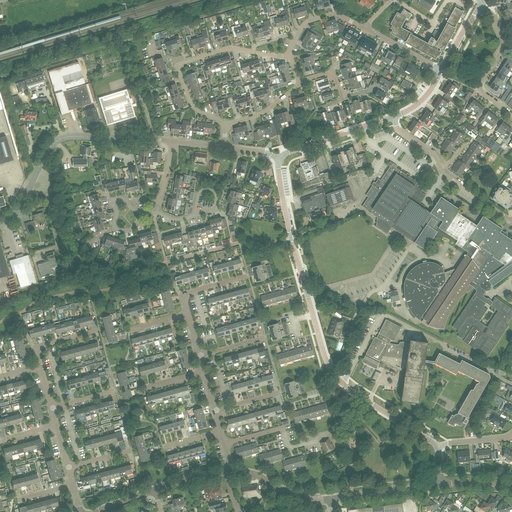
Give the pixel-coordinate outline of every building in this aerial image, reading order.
[(318,10),(324,8),(321,0),(311,0),(313,3),(316,2),(318,10)] [(360,0),(361,0),(361,1),(359,3),(363,6),(365,4),(369,8),(375,3),(372,0),(360,0)] [(414,0),(419,3),(418,4),(430,11),(436,2),(433,0),(414,0)] [(302,17),(308,15),(306,9),(310,8),(308,2),(301,4),(302,8),(299,8),(302,17)] [(296,19),(302,17),(299,8),(299,5),(290,8),(292,14),(294,13),(296,19)] [(446,24),(447,24),(437,42),(435,41),(435,40),(439,32),(435,30),(428,44),(412,35),(412,34),(401,28),(406,19),(409,20),(412,15),(404,10),(401,16),(397,13),(391,24),(393,25),(392,29),(394,30),(391,34),(406,42),(406,43),(436,59),(438,55),(439,56),(441,52),(436,49),(437,47),(443,51),(456,28),(455,28),(463,12),(455,8),(446,24)] [(281,18),(283,27),(289,25),(287,19),(291,18),(288,9),(284,10),(285,12),(282,13),(281,15),(280,15),(281,18)] [(504,18),(510,15),(508,9),(501,12),(504,18)] [(283,27),(281,18),(277,19),(277,16),(271,17),(273,23),(276,22),(278,28),(283,27)] [(336,20),(330,22),(334,32),(339,30),(339,31),(342,33),(346,27),(341,24),(341,25),(337,24),(336,20)] [(264,24),(261,25),(262,28),(265,36),(270,34),(270,33),(273,32),(270,21),(264,22),(264,24)] [(334,32),(330,22),(325,23),(326,29),(324,30),(325,36),(328,35),(328,34),(334,32)] [(246,25),(243,26),(244,27),(241,28),(243,36),(249,34),(248,31),(250,30),(248,23),(245,24),(246,25)] [(237,38),(243,36),(241,28),(240,27),(240,25),(231,27),(234,35),(236,35),(237,38)] [(265,36),(262,28),(261,25),(258,26),(257,26),(252,27),(254,33),(257,32),(259,38),(265,36)] [(226,32),(229,31),(228,26),(225,27),(225,28),(219,30),(223,41),(229,39),(226,32)] [(343,40),(349,43),(355,32),(349,29),(346,35),(343,33),(340,39),(343,40)] [(217,43),(223,41),(219,30),(212,32),(212,33),(211,34),(213,41),(216,40),(217,43)] [(202,32),(203,35),(197,37),(197,39),(200,48),(206,46),(206,44),(210,43),(206,31),(202,32)] [(318,45),(314,42),(315,39),(320,41),(323,36),(317,32),(315,36),(308,32),(305,37),(317,44),(318,45)] [(354,46),(357,48),(360,42),(357,41),(360,35),(355,32),(349,43),(354,46)] [(174,40),(171,41),(173,49),(179,47),(178,44),(181,43),(179,36),(173,38),(174,40)] [(192,43),(194,50),(200,48),(197,39),(191,41),(190,36),(187,37),(189,44),(192,43)] [(316,46),(317,44),(305,37),(302,42),(309,46),(307,49),(311,52),(314,52),(316,48),(315,47),(315,46),(316,46)] [(361,43),(358,48),(360,50),(362,47),(367,50),(372,41),(366,38),(365,42),(362,40),(361,43)] [(173,49),(171,41),(171,39),(165,41),(165,39),(162,40),(163,45),(162,45),(163,50),(167,48),(168,51),(173,49)] [(367,50),(367,51),(372,54),(371,56),(374,57),(377,52),(374,50),(378,44),(372,41),(367,50)] [(382,56),(380,60),(388,65),(387,68),(390,69),(396,58),(394,57),(395,54),(388,51),(385,57),(382,56)] [(304,66),(313,63),(315,62),(314,59),(317,58),(315,53),(308,54),(309,58),(302,60),(304,66)] [(236,67),(234,60),(231,61),(230,56),(226,57),(226,56),(223,57),(226,66),(229,65),(230,69),(236,67)] [(394,64),(392,69),(398,72),(399,70),(404,73),(405,71),(403,71),(404,69),(401,67),(404,62),(405,60),(401,57),(398,56),(397,59),(395,62),(394,64)] [(218,60),(220,68),(221,71),(224,70),(223,67),(226,66),(223,57),(221,58),(222,59),(218,60)] [(154,61),(156,66),(165,64),(163,58),(154,61)] [(209,71),(215,69),(212,60),(210,61),(210,62),(206,64),(208,68),(205,69),(206,71),(207,75),(207,76),(210,75),(209,71)] [(214,60),(212,60),(215,69),(220,68),(218,60),(215,61),(214,60)] [(252,61),(255,70),(261,68),(262,72),(265,71),(263,64),(260,65),(259,60),(255,61),(255,60),(252,61)] [(250,61),(251,63),(247,64),(251,75),(253,74),(253,71),(255,70),(252,61),(250,61)] [(279,61),(273,63),(271,64),(273,70),(279,68),(280,72),(288,69),(286,63),(280,65),(279,61)] [(73,112),(73,110),(91,104),(91,103),(96,102),(90,83),(86,85),(79,62),(48,71),(61,115),(73,112)] [(343,75),(353,72),(352,69),(354,68),(354,65),(352,66),(351,62),(344,64),(345,68),(342,69),(343,75)] [(373,62),(370,68),(379,73),(382,67),(373,62)] [(399,70),(398,72),(399,73),(403,75),(403,74),(415,80),(420,71),(416,69),(417,66),(410,62),(409,65),(404,62),(401,67),(404,69),(403,71),(405,71),(404,73),(399,70)] [(509,72),(511,67),(511,65),(506,62),(503,67),(509,72)] [(314,66),(313,63),(304,66),(305,71),(313,69),(314,73),(321,71),(320,67),(317,68),(317,66),(314,66)] [(167,69),(165,64),(156,66),(158,72),(167,69)] [(247,64),(244,65),(243,64),(241,64),(243,70),(240,71),(242,78),(245,77),(244,74),(247,73),(248,76),(251,75),(247,64)] [(506,77),(509,72),(503,67),(500,72),(506,77)] [(169,75),(167,69),(158,72),(160,78),(169,75)] [(187,75),(189,81),(197,78),(195,73),(198,72),(197,69),(191,71),(192,74),(187,75)] [(288,69),(280,72),(281,75),(277,76),(278,79),(278,78),(290,75),(288,69)] [(343,75),(345,81),(349,79),(353,78),(357,77),(355,71),(353,72),(343,75)] [(508,78),(506,77),(500,72),(496,77),(505,83),(508,78)] [(28,92),(46,86),(43,75),(24,80),(28,92)] [(164,83),(171,81),(169,75),(160,78),(162,81),(159,82),(161,87),(165,85),(164,83)] [(290,75),(278,78),(280,84),(278,85),(279,89),(287,86),(286,82),(291,81),(290,75)] [(358,82),(357,77),(353,78),(349,79),(351,85),(358,82)] [(389,82),(381,78),(380,77),(378,80),(379,82),(378,83),(383,86),(382,89),(385,91),(388,92),(389,90),(390,90),(393,85),(396,86),(397,84),(394,82),(391,80),(389,82)] [(496,77),(493,82),(501,88),(505,83),(496,77)] [(191,87),(199,84),(197,78),(189,81),(191,87)] [(328,89),(330,88),(328,82),(325,84),(324,80),(316,82),(317,86),(319,85),(321,91),(328,89)] [(401,86),(409,90),(412,85),(404,80),(401,86)] [(360,81),(358,82),(351,85),(352,90),(356,89),(357,92),(364,89),(363,87),(362,87),(360,81)] [(448,84),(445,87),(453,92),(456,88),(458,89),(460,86),(454,82),(452,85),(450,83),(449,84),(448,84)] [(490,87),(497,92),(499,89),(502,91),(503,89),(501,88),(493,82),(490,87)] [(170,93),(178,90),(176,84),(170,86),(169,84),(165,85),(166,88),(165,88),(167,94),(170,93)] [(193,92),(201,89),(199,84),(191,87),(193,92)] [(265,87),(260,88),(263,100),(269,98),(268,95),(271,94),(268,85),(265,86),(265,87)] [(444,97),(450,101),(452,98),(450,96),(453,92),(445,87),(443,90),(444,91),(443,93),(446,95),(444,97)] [(258,101),(263,100),(260,88),(254,90),(255,91),(257,97),(258,101)] [(201,89),(193,92),(195,98),(203,95),(201,89)] [(324,101),(334,98),(332,92),(329,93),(328,89),(321,91),(320,91),(321,95),(323,100),(324,101)] [(135,117),(129,97),(126,90),(99,98),(107,126),(115,123),(117,127),(128,124),(138,125),(135,117)] [(168,97),(169,99),(180,96),(178,90),(170,93),(171,96),(168,97)] [(388,92),(385,91),(383,94),(378,91),(377,92),(376,91),(374,95),(375,95),(375,96),(383,101),(385,98),(388,99),(391,94),(388,92)] [(247,94),(241,96),(245,107),(250,106),(249,102),(252,102),(251,99),(250,92),(246,93),(247,94)] [(182,101),(180,96),(169,99),(170,102),(173,101),(174,104),(182,101)] [(221,97),(222,100),(224,109),(230,107),(226,96),(221,97)] [(237,96),(233,97),(235,104),(237,103),(239,109),(245,107),(241,96),(238,98),(237,96)] [(306,97),(299,98),(302,108),(308,106),(309,110),(313,109),(311,102),(307,103),(306,97)] [(438,99),(435,102),(443,107),(445,103),(448,104),(450,101),(444,97),(442,99),(440,98),(439,99),(438,99)] [(223,109),(224,109),(222,100),(220,101),(220,98),(216,99),(216,98),(211,99),(213,106),(217,105),(219,110),(219,111),(220,112),(223,111),(223,110),(223,109)] [(299,113),(300,113),(299,109),(302,108),(299,98),(293,100),(295,106),(291,107),(293,115),(294,114),(295,118),(300,117),(299,113)] [(350,105),(352,113),(356,112),(356,111),(361,109),(360,103),(358,100),(352,102),(353,104),(350,105)] [(360,103),(361,109),(363,113),(366,112),(366,111),(372,109),(369,100),(363,102),(360,103)] [(474,109),(479,104),(474,100),(470,105),(470,104),(467,107),(467,108),(466,109),(469,111),(472,107),(474,109)] [(182,101),(174,104),(176,110),(184,107),(182,101)] [(440,111),(443,107),(435,102),(433,105),(434,106),(433,108),(436,109),(434,112),(440,116),(442,113),(440,111)] [(341,111),(344,119),(347,118),(347,116),(353,114),(352,113),(350,105),(349,104),(343,106),(345,110),(341,111)] [(484,108),(479,104),(474,109),(473,112),(475,114),(474,116),(477,118),(481,113),(480,112),(484,108)] [(86,111),(89,124),(99,121),(95,109),(86,111)] [(334,121),(335,125),(339,123),(338,122),(344,120),(344,119),(341,111),(341,110),(335,112),(336,116),(332,117),(334,121)] [(332,117),(331,113),(327,114),(327,112),(324,113),(323,111),(320,112),(321,115),(317,116),(319,121),(323,120),(324,123),(330,121),(330,122),(334,121),(332,117)] [(440,116),(434,112),(432,114),(427,111),(426,112),(425,112),(423,115),(430,120),(432,121),(435,117),(438,119),(440,116)] [(487,123),(493,115),(488,111),(486,114),(485,114),(479,122),(482,124),(484,121),(487,123)] [(21,116),(20,120),(30,121),(30,120),(36,121),(36,113),(25,112),(24,116),(21,116)] [(288,112),(282,114),(284,123),(288,122),(288,125),(295,124),(293,117),(293,114),(289,115),(288,112)] [(277,121),(273,122),(273,123),(275,127),(275,129),(280,128),(282,127),(281,124),(284,123),(282,114),(280,113),(277,114),(276,115),(275,115),(276,119),(277,121)] [(464,123),(467,119),(465,117),(461,114),(457,120),(458,120),(457,122),(460,124),(461,122),(462,122),(464,123)] [(422,122),(421,124),(427,129),(429,125),(427,124),(430,120),(423,115),(420,118),(421,119),(420,121),(422,122)] [(498,119),(493,115),(487,123),(493,128),(496,124),(495,123),(498,119)] [(178,133),(179,125),(176,125),(176,120),(169,119),(168,127),(172,128),(171,133),(178,133)] [(410,125),(418,129),(421,124),(415,120),(414,122),(413,121),(410,125)] [(183,126),(179,125),(178,133),(185,134),(186,130),(190,130),(191,122),(183,121),(183,126)] [(194,124),(193,132),(196,132),(197,131),(204,132),(205,123),(197,123),(197,125),(194,124)] [(205,123),(204,132),(212,133),(211,134),(215,134),(215,126),(213,126),(213,124),(205,123)] [(270,124),(263,125),(265,134),(269,133),(270,137),(277,135),(275,129),(275,127),(273,123),(270,124)] [(504,132),(508,126),(503,123),(500,127),(499,126),(495,131),(501,135),(503,132),(504,132)] [(464,132),(467,134),(473,127),(470,124),(464,132)] [(25,125),(18,127),(20,131),(21,131),(23,137),(28,135),(25,125)] [(258,132),(255,133),(257,141),(263,139),(262,135),(265,134),(263,125),(257,127),(258,132)] [(417,131),(418,129),(410,125),(408,128),(409,129),(408,130),(414,134),(415,134),(417,136),(419,133),(417,131)] [(241,127),(243,136),(247,135),(247,138),(250,137),(251,140),(254,139),(252,132),(249,133),(247,126),(241,127)] [(243,136),(241,127),(234,129),(236,137),(233,137),(235,144),(239,145),(238,141),(240,140),(240,137),(243,136)] [(477,135),(472,131),(475,128),(473,127),(467,134),(474,139),(477,135)] [(453,135),(462,141),(463,139),(465,136),(454,128),(453,130),(455,132),(453,135)] [(460,143),(462,141),(453,135),(450,138),(448,137),(447,138),(456,144),(458,146),(460,143)] [(0,137),(0,164),(13,160),(6,136),(0,137)] [(476,138),(483,144),(487,138),(485,136),(482,139),(478,136),(476,138)] [(447,138),(445,137),(444,138),(446,140),(444,143),(453,150),(454,148),(454,147),(456,144),(447,138)] [(472,144),(471,146),(480,153),(482,150),(485,152),(487,150),(483,148),(475,142),(473,145),(472,144)] [(451,152),(453,150),(444,143),(442,147),(439,145),(438,147),(449,154),(451,151),(451,152)] [(86,156),(90,156),(91,147),(82,146),(81,155),(84,156),(84,158),(73,159),(74,167),(79,167),(79,166),(87,165),(87,158),(86,158),(86,156)] [(470,149),(468,152),(478,159),(480,158),(478,156),(480,153),(471,146),(469,148),(470,149)] [(355,150),(354,147),(345,150),(345,151),(336,154),(336,155),(332,156),(337,171),(342,170),(341,169),(350,166),(350,165),(359,162),(355,150)] [(140,162),(146,163),(145,167),(151,167),(151,165),(151,159),(148,159),(148,152),(141,151),(140,162)] [(154,152),(154,158),(151,158),(151,159),(151,165),(154,166),(154,162),(161,163),(162,152),(154,152)] [(207,154),(196,152),(194,163),(206,165),(207,154)] [(465,154),(464,156),(473,163),(475,159),(477,161),(478,159),(468,152),(466,155),(465,154)] [(472,169),(473,167),(471,166),(473,163),(464,156),(460,161),(470,167),(472,169)] [(316,165),(314,160),(301,165),(302,167),(297,168),(298,170),(296,171),(297,174),(299,174),(302,183),(304,182),(306,188),(322,183),(323,186),(333,183),(329,172),(324,174),(320,176),(320,175),(317,166),(315,167),(315,165),(316,165)] [(455,165),(464,171),(466,168),(468,169),(470,167),(460,161),(459,160),(457,163),(456,163),(455,165)] [(239,161),(237,172),(238,172),(237,175),(241,176),(241,173),(245,173),(247,163),(239,161)] [(217,173),(218,163),(211,162),(210,172),(217,173)] [(406,175),(396,168),(397,166),(393,164),(392,166),(391,165),(390,167),(381,180),(378,178),(373,186),(373,185),(366,196),(369,197),(362,207),(367,210),(367,211),(378,218),(377,220),(376,223),(377,223),(375,226),(387,234),(392,228),(411,241),(430,213),(424,209),(425,207),(420,203),(426,196),(421,192),(424,187),(421,185),(409,177),(410,175),(407,173),(406,175)] [(464,171),(455,165),(453,167),(454,167),(452,170),(462,178),(464,176),(462,174),(464,171)] [(257,182),(256,186),(259,187),(262,181),(258,179),(261,172),(254,169),(250,179),(257,182)] [(130,176),(132,182),(134,192),(136,191),(136,190),(139,189),(138,181),(134,182),(132,172),(129,172),(130,176)] [(144,172),(144,175),(147,175),(147,182),(148,182),(148,184),(149,185),(152,185),(153,185),(153,182),(157,183),(157,175),(151,175),(151,172),(144,172)] [(177,175),(176,181),(184,183),(186,183),(187,178),(188,176),(184,175),(183,176),(177,175)] [(115,190),(113,183),(110,183),(109,181),(107,182),(106,180),(103,181),(104,188),(108,187),(109,193),(112,192),(111,191),(115,190)] [(501,183),(499,187),(498,189),(496,188),(493,193),(495,194),(492,198),(493,199),(496,201),(496,200),(502,204),(502,205),(505,207),(505,206),(506,207),(509,202),(511,203),(511,200),(511,198),(511,197),(511,189),(506,186),(501,183)] [(335,192),(326,195),(332,210),(342,207),(343,209),(347,207),(347,205),(355,202),(350,187),(347,188),(346,184),(334,188),(335,192)] [(264,198),(266,195),(268,196),(272,189),(264,186),(259,195),(264,198)] [(173,187),(172,190),(173,191),(174,191),(173,193),(182,195),(184,195),(184,194),(185,194),(185,189),(183,189),(175,187),(173,187)] [(243,194),(239,193),(231,190),(229,196),(237,199),(238,195),(242,196),(243,194)] [(91,202),(99,200),(98,196),(99,196),(99,194),(95,195),(94,191),(85,194),(86,198),(89,197),(91,202)] [(310,214),(312,221),(324,217),(322,210),(329,208),(323,192),(302,199),(303,203),(302,204),(306,215),(310,214)] [(171,196),(171,198),(172,199),(178,200),(177,200),(180,201),(183,201),(184,199),(181,198),(182,195),(173,193),(173,195),(173,194),(171,196)] [(237,199),(229,196),(227,202),(231,203),(235,204),(239,205),(239,203),(236,202),(237,199)] [(436,328),(444,329),(444,321),(461,296),(474,287),(476,291),(452,327),(458,331),(457,333),(459,334),(458,336),(464,340),(463,341),(487,358),(507,328),(508,326),(506,325),(511,316),(511,308),(495,297),(493,301),(492,301),(491,299),(489,298),(487,298),(485,297),(484,296),(484,294),(485,292),(487,291),(489,291),(490,289),(491,288),(491,286),(492,285),(493,286),(511,272),(511,239),(507,236),(508,235),(508,234),(508,233),(507,232),(507,231),(506,231),(505,232),(502,230),(502,229),(483,216),(477,225),(458,213),(460,210),(441,197),(430,213),(411,241),(425,250),(438,232),(468,252),(466,255),(465,255),(464,256),(465,257),(458,268),(445,273),(443,270),(442,268),(439,265),(436,264),(433,263),(428,262),(425,263),(421,264),(417,265),(414,268),(411,271),(408,273),(406,277),(405,281),(404,285),(404,289),(404,292),(405,297),(407,303),(408,305),(411,311),(414,315),(419,320),(421,317),(423,319),(422,322),(428,326),(432,327),(436,328)] [(91,202),(93,208),(102,205),(102,203),(100,203),(99,200),(91,202)] [(231,203),(229,209),(237,211),(239,205),(235,204),(231,203)] [(168,204),(167,210),(173,212),(173,214),(178,215),(179,210),(176,209),(176,206),(168,204)] [(93,208),(95,214),(103,211),(102,208),(103,207),(102,205),(93,208)] [(36,228),(35,226),(36,226),(37,224),(41,226),(42,226),(43,226),(45,221),(45,219),(43,213),(44,212),(43,208),(36,210),(38,214),(33,215),(34,218),(33,218),(34,221),(25,224),(27,231),(36,228)] [(277,221),(277,216),(276,216),(277,210),(265,208),(264,212),(267,212),(266,219),(272,220),(272,221),(277,221)] [(236,222),(238,216),(239,216),(240,215),(241,213),(241,212),(237,211),(229,209),(228,215),(230,216),(229,220),(236,222)] [(93,220),(93,221),(97,219),(97,220),(102,218),(106,217),(105,215),(104,215),(103,211),(95,214),(96,217),(92,218),(93,220)] [(222,217),(215,219),(218,227),(221,226),(222,228),(228,227),(226,219),(222,220),(222,217)] [(101,218),(102,218),(97,220),(97,219),(93,221),(94,224),(91,225),(92,227),(95,226),(104,224),(103,222),(102,222),(101,218)] [(218,227),(215,219),(209,221),(211,225),(212,229),(213,234),(216,233),(215,231),(218,230),(217,227),(218,227)] [(105,226),(104,224),(95,226),(96,232),(104,230),(103,226),(105,226)] [(208,238),(207,235),(205,227),(199,228),(202,239),(208,238)] [(202,239),(199,228),(194,230),(196,238),(197,241),(202,239)] [(196,238),(194,230),(188,232),(189,238),(187,239),(188,243),(189,248),(194,247),(192,239),(196,238)] [(147,231),(145,232),(148,244),(151,243),(150,241),(154,240),(151,232),(148,233),(147,231)] [(143,234),(139,235),(140,239),(140,238),(142,243),(145,242),(146,244),(148,244),(145,232),(143,233),(143,234)] [(182,232),(176,234),(178,242),(181,241),(182,245),(188,243),(187,239),(184,240),(182,232)] [(172,244),(178,242),(176,234),(170,236),(172,244)] [(103,241),(101,247),(104,248),(105,244),(111,246),(114,238),(110,237),(110,236),(108,235),(108,236),(106,242),(103,241)] [(170,236),(164,237),(166,245),(169,244),(171,250),(174,250),(172,244),(170,236)] [(114,238),(111,246),(114,247),(113,250),(116,250),(116,249),(117,248),(119,240),(120,239),(117,238),(117,239),(114,238)] [(136,238),(135,239),(137,248),(143,246),(142,243),(140,238),(140,239),(136,240),(136,238)] [(117,248),(116,249),(122,251),(123,250),(124,245),(125,242),(121,241),(122,239),(120,239),(119,240),(117,248)] [(127,252),(127,256),(132,254),(132,251),(135,250),(135,252),(138,252),(137,248),(135,239),(131,239),(132,241),(129,242),(130,246),(130,248),(127,249),(127,252)] [(0,277),(10,275),(0,241),(0,277)] [(20,288),(36,283),(28,255),(24,256),(23,254),(15,256),(18,265),(14,266),(20,288)] [(37,264),(42,279),(53,275),(50,268),(57,266),(54,254),(47,256),(48,261),(37,264)] [(242,267),(240,260),(243,259),(242,255),(239,256),(240,259),(235,260),(234,256),(232,257),(233,261),(236,269),(242,267)] [(229,262),(228,258),(225,258),(226,263),(227,263),(229,271),(236,269),(233,261),(229,262)] [(220,265),(222,273),(229,271),(227,263),(226,263),(222,264),(221,260),(219,260),(220,265)] [(220,265),(216,266),(214,261),(212,262),(213,267),(214,267),(216,274),(222,273),(220,265)] [(200,266),(201,270),(202,270),(204,278),(211,276),(208,268),(207,268),(207,266),(203,267),(202,265),(200,266)] [(253,267),(257,282),(266,280),(262,265),(253,267)] [(193,267),(195,272),(197,280),(204,278),(202,270),(201,270),(197,271),(196,267),(193,267)] [(195,272),(190,273),(189,269),(187,269),(188,274),(188,273),(190,281),(197,280),(195,272)] [(188,274),(184,275),(183,270),(180,271),(181,275),(182,275),(184,283),(190,281),(188,273),(188,274)] [(176,281),(177,285),(184,283),(182,275),(181,275),(177,277),(176,272),(171,274),(173,281),(176,281)] [(288,289),(291,298),(298,296),(295,287),(288,289)] [(250,296),(248,288),(241,290),(244,298),(248,297),(250,301),(252,300),(251,296),(250,296)] [(282,291),(284,300),(291,298),(288,289),(282,291)] [(244,298),(241,290),(235,292),(237,300),(238,300),(242,298),(243,303),(245,302),(244,298)] [(163,299),(171,297),(170,291),(167,291),(162,293),(163,299)] [(275,293),(277,302),(284,300),(282,291),(275,293)] [(393,304),(392,302),(400,300),(398,295),(397,291),(389,293),(390,297),(391,298),(391,300),(392,301),(392,302),(393,304),(394,306),(394,305),(393,304)] [(237,300),(235,292),(228,294),(230,302),(231,301),(235,300),(236,305),(239,304),(238,300),(237,300)] [(268,295),(270,304),(277,302),(275,293),(268,295)] [(224,303),(228,302),(230,307),(232,306),(231,301),(230,302),(228,294),(221,296),(224,303)] [(270,304),(268,295),(261,297),(264,306),(270,304)] [(224,303),(221,296),(215,297),(217,305),(218,305),(222,304),(223,308),(226,308),(224,303)] [(165,306),(173,303),(171,297),(163,299),(165,306)] [(218,305),(217,305),(215,297),(208,299),(210,307),(215,306),(216,310),(219,310),(218,305)] [(146,304),(142,305),(144,313),(150,311),(148,303),(149,303),(149,300),(145,301),(146,304)] [(173,303),(165,306),(167,312),(175,310),(173,303)] [(136,306),(138,314),(144,313),(142,305),(136,306)] [(138,314),(136,306),(130,308),(132,316),(138,314)] [(132,316),(130,308),(123,310),(126,318),(132,316)] [(259,326),(256,318),(251,319),(250,315),(248,315),(249,320),(251,328),(259,326)] [(91,316),(84,317),(86,326),(93,324),(91,316)] [(103,318),(104,324),(112,322),(111,316),(103,318)] [(249,320),(245,321),(244,316),(241,317),(243,322),(243,321),(245,329),(251,328),(249,320)] [(80,327),(86,326),(84,317),(78,319),(80,327)] [(238,331),(245,329),(243,321),(243,322),(238,323),(237,318),(235,319),(236,323),(238,331)] [(74,329),(80,327),(78,319),(72,321),(74,329)] [(328,334),(339,338),(344,322),(333,319),(328,334)] [(62,332),(68,331),(66,322),(65,320),(59,322),(62,332)] [(229,325),(225,326),(223,320),(221,321),(223,327),(225,335),(232,333),(230,325),(229,325)] [(229,325),(230,325),(232,333),(238,331),(236,323),(232,325),(230,320),(228,321),(229,325)] [(362,362),(376,369),(381,360),(403,371),(405,367),(405,368),(406,368),(406,369),(407,369),(404,394),(403,394),(402,401),(420,403),(420,401),(419,400),(424,362),(425,362),(425,360),(428,342),(420,341),(420,340),(421,340),(422,336),(414,335),(413,339),(416,340),(416,341),(411,340),(410,345),(407,345),(407,343),(400,342),(400,345),(389,344),(391,340),(394,341),(401,327),(386,320),(377,338),(375,337),(362,362)] [(72,321),(66,322),(68,331),(74,329),(72,321)] [(43,335),(49,333),(47,325),(46,322),(40,323),(41,327),(43,335)] [(55,331),(55,332),(56,334),(62,332),(59,322),(54,323),(54,326),(55,331)] [(114,328),(112,322),(104,324),(106,330),(114,328)] [(49,333),(55,332),(55,331),(54,326),(54,323),(47,325),(49,333)] [(223,327),(218,328),(217,324),(215,324),(219,337),(225,335),(223,327)] [(278,324),(269,326),(273,341),(282,338),(278,324)] [(31,338),(37,337),(35,328),(34,325),(28,327),(31,338)] [(37,337),(43,335),(41,327),(35,328),(37,337)] [(116,334),(114,328),(106,330),(108,337),(116,334)] [(174,336),(172,328),(165,330),(167,338),(168,338),(172,337),(173,341),(175,340),(174,336)] [(165,330),(158,332),(161,340),(165,339),(166,343),(169,342),(168,338),(167,338),(165,330)] [(161,340),(158,332),(152,334),(154,342),(159,340),(160,345),(162,344),(161,340)] [(117,341),(116,334),(108,337),(109,343),(117,341)] [(152,334),(145,336),(147,344),(148,343),(152,342),(153,347),(156,346),(154,342),(152,334)] [(138,337),(141,345),(145,344),(147,348),(149,348),(148,343),(147,344),(145,336),(138,337)] [(141,345),(138,337),(132,339),(134,347),(139,346),(140,350),(143,350),(141,345)] [(15,346),(23,344),(22,338),(13,340),(15,346)] [(94,352),(100,351),(98,342),(92,344),(94,352)] [(15,346),(17,352),(25,350),(23,344),(15,346)] [(94,352),(92,344),(85,346),(88,354),(94,352)] [(88,354),(85,346),(79,347),(82,356),(88,354)] [(312,346),(305,347),(307,357),(314,355),(312,346)] [(82,356),(79,347),(73,349),(75,357),(82,356)] [(264,347),(258,349),(260,356),(265,355),(266,359),(268,359),(267,357),(267,355),(266,351),(264,347)] [(305,347),(298,349),(300,359),(307,357),(305,347)] [(75,357),(73,349),(67,351),(69,359),(75,357)] [(179,357),(188,355),(186,349),(178,351),(179,357)] [(258,349),(251,350),(253,358),(254,358),(258,357),(260,364),(260,363),(262,363),(260,356),(258,349)] [(298,349),(291,351),(294,361),(300,359),(298,349)] [(18,359),(27,357),(25,350),(17,352),(14,353),(15,356),(17,355),(18,359)] [(251,350),(244,352),(246,359),(247,360),(251,359),(253,363),(255,363),(254,358),(253,358),(251,350)] [(69,359),(67,351),(61,352),(63,361),(69,359)] [(291,351),(284,353),(287,363),(294,361),(291,351)] [(244,352),(238,354),(240,362),(245,361),(246,365),(248,364),(247,360),(246,359),(244,352)] [(280,365),(287,363),(284,353),(277,355),(280,365)] [(435,362),(425,360),(425,362),(436,364),(456,375),(459,371),(479,382),(479,383),(477,384),(473,390),(472,390),(471,390),(458,413),(459,413),(459,414),(455,415),(454,416),(452,415),(448,423),(454,427),(455,423),(461,426),(463,422),(467,424),(469,420),(466,418),(484,386),(485,387),(490,377),(490,376),(484,372),(483,373),(463,362),(461,366),(441,355),(441,354),(440,353),(435,362)] [(238,354),(231,356),(233,364),(234,364),(238,363),(239,367),(242,366),(240,362),(238,354)] [(189,361),(188,355),(179,357),(181,363),(189,361)] [(231,356),(224,358),(227,366),(232,364),(233,369),(235,368),(234,364),(233,364),(231,356)] [(158,363),(161,370),(167,369),(165,361),(158,363)] [(191,367),(189,361),(181,363),(183,370),(191,367)] [(158,363),(152,364),(154,372),(161,370),(158,363)] [(152,364),(146,366),(148,374),(154,372),(152,364)] [(148,374),(146,366),(140,368),(142,376),(148,374)] [(103,372),(99,372),(101,381),(108,379),(106,374),(110,373),(109,368),(102,370),(103,372)] [(266,371),(264,372),(265,376),(268,384),(275,382),(272,374),(267,376),(266,371)] [(99,372),(93,374),(95,382),(101,381),(99,372)] [(126,372),(118,374),(119,380),(127,378),(126,372)] [(259,373),(257,374),(258,378),(259,378),(261,386),(268,384),(265,376),(261,377),(259,373)] [(93,374),(87,376),(89,384),(95,382),(93,374)] [(253,375),(251,376),(252,380),(254,388),(261,386),(259,378),(258,378),(254,379),(253,375)] [(87,376),(81,377),(83,386),(89,384),(87,376)] [(81,377),(75,379),(77,387),(83,386),(81,377)] [(246,377),(244,377),(244,378),(245,382),(246,382),(248,390),(254,388),(252,380),(247,381),(246,377)] [(129,384),(127,378),(119,380),(121,386),(129,384)] [(68,381),(66,381),(67,386),(68,389),(70,388),(71,389),(77,387),(75,379),(68,381)] [(240,379),(237,379),(238,384),(239,383),(241,391),(248,390),(246,382),(245,382),(241,383),(240,379)] [(23,392),(23,389),(26,388),(24,380),(18,382),(20,390),(21,392),(21,393),(23,392)] [(233,381),(231,381),(232,385),(234,393),(241,391),(239,383),(238,384),(234,385),(233,381)] [(298,396),(294,381),(285,384),(290,399),(298,396)] [(20,390),(18,382),(12,383),(14,392),(15,394),(16,394),(17,393),(17,391),(20,390)] [(14,392),(12,383),(6,385),(8,393),(14,392)] [(123,393),(131,390),(129,384),(121,386),(123,393)] [(190,394),(188,386),(181,388),(185,400),(191,398),(190,394)] [(181,388),(175,390),(177,397),(181,396),(183,400),(185,400),(181,388)] [(133,397),(131,390),(123,393),(124,399),(133,397)] [(177,397),(175,390),(168,391),(170,399),(175,398),(176,402),(178,402),(177,397)] [(168,391),(161,393),(163,401),(164,401),(168,400),(169,404),(172,404),(170,399),(168,391)] [(161,393),(155,395),(157,403),(162,402),(163,406),(165,405),(164,401),(163,401),(161,393)] [(157,403),(155,395),(148,397),(150,404),(150,405),(155,403),(156,408),(158,407),(157,403)] [(511,406),(508,405),(510,402),(500,397),(497,403),(500,404),(502,402),(503,403),(500,410),(504,412),(504,410),(511,414),(511,406)] [(32,407),(40,405),(38,399),(30,401),(32,407)] [(107,402),(109,410),(116,408),(113,400),(107,402)] [(109,410),(107,402),(101,403),(103,412),(109,410)] [(103,412),(101,403),(95,405),(97,413),(103,412)] [(321,405),(323,414),(330,413),(328,403),(321,405)] [(33,413),(41,411),(40,405),(32,407),(33,413)] [(97,413),(95,405),(89,407),(91,415),(97,413)] [(283,413),(281,405),(274,407),(276,415),(277,415),(281,414),(282,418),(285,418),(283,413)] [(323,414),(321,405),(314,407),(317,417),(324,415),(323,414)] [(193,414),(195,413),(196,417),(204,414),(202,408),(201,408),(201,406),(192,409),(193,414)] [(91,415),(89,407),(83,408),(85,417),(91,415)] [(277,415),(276,415),(274,407),(267,409),(270,417),(274,416),(276,420),(278,419),(277,415)] [(314,407),(307,409),(310,418),(310,419),(317,417),(314,407)] [(83,408),(76,410),(79,418),(85,417),(83,408)] [(263,419),(268,418),(269,422),(271,421),(270,417),(267,409),(261,411),(263,419)] [(300,411),(303,420),(310,418),(307,409),(300,411)] [(491,422),(494,424),(493,426),(498,429),(500,425),(503,427),(502,429),(502,430),(507,421),(499,416),(500,414),(491,409),(489,414),(493,416),(491,422)] [(33,413),(35,420),(43,417),(41,411),(33,413)] [(265,425),(263,419),(261,411),(254,413),(257,421),(261,419),(263,425),(265,425)] [(300,411),(293,413),(296,422),(303,420),(300,411)] [(257,421),(254,413),(248,415),(250,423),(255,421),(256,426),(258,425),(257,421)] [(14,415),(16,424),(23,422),(20,414),(14,415)] [(204,414),(196,417),(193,417),(195,424),(198,423),(206,420),(204,414)] [(10,425),(8,417),(7,415),(1,416),(2,419),(4,427),(10,425)] [(16,424),(14,415),(8,417),(10,425),(16,424)] [(243,425),(244,424),(248,423),(249,427),(252,427),(250,423),(248,415),(241,417),(243,425)] [(241,417),(234,418),(236,426),(237,426),(237,428),(242,427),(243,432),(246,432),(245,429),(244,424),(243,425),(241,417)] [(234,418),(228,420),(230,428),(235,427),(236,431),(238,431),(237,428),(237,426),(236,426),(234,418)] [(178,422),(180,430),(186,428),(184,420),(178,422)] [(206,420),(198,423),(199,429),(208,427),(206,420)] [(174,431),(180,430),(178,422),(172,423),(174,431)] [(174,431),(172,423),(166,425),(168,433),(174,431)] [(162,435),(168,433),(166,425),(160,427),(162,435)] [(115,431),(116,433),(118,442),(124,440),(123,437),(127,436),(125,426),(121,428),(121,429),(115,431)] [(97,436),(97,438),(100,447),(106,445),(103,436),(102,432),(100,433),(100,435),(97,436)] [(109,435),(112,443),(118,442),(116,433),(109,435)] [(103,436),(106,445),(112,443),(109,435),(103,436)] [(135,437),(136,443),(145,441),(143,435),(135,437)] [(91,440),(93,448),(100,447),(97,438),(91,440)] [(334,449),(329,438),(320,442),(325,453),(334,449)] [(43,449),(42,447),(40,439),(34,441),(36,449),(37,451),(43,449)] [(93,448),(91,440),(85,441),(87,450),(93,448)] [(36,449),(34,441),(28,442),(30,451),(31,453),(34,452),(33,450),(36,449)] [(138,449),(146,447),(145,441),(136,443),(138,449)] [(22,444),(24,452),(30,451),(28,442),(22,444)] [(256,443),(249,445),(252,454),(259,452),(256,443)] [(24,452),(22,444),(16,445),(18,454),(24,452)] [(10,447),(12,455),(13,458),(19,456),(18,454),(16,445),(10,447)] [(249,445),(242,447),(245,456),(252,454),(249,445)] [(198,447),(200,455),(206,453),(204,446),(198,447)] [(336,449),(339,456),(345,453),(342,446),(336,449)] [(12,455),(10,447),(3,449),(5,457),(12,455)] [(146,447),(138,449),(140,456),(148,454),(151,453),(151,450),(147,451),(146,447)] [(200,455),(198,447),(192,449),(194,457),(200,455)] [(238,458),(245,456),(242,447),(235,449),(238,458)] [(505,452),(503,456),(507,458),(507,459),(511,461),(511,458),(511,452),(511,451),(506,448),(504,451),(505,452)] [(194,457),(192,449),(186,451),(188,458),(194,457)] [(280,449),(273,451),(276,461),(282,459),(280,449)] [(480,463),(479,460),(492,459),(492,458),(491,452),(491,450),(478,451),(479,454),(475,454),(476,463),(480,463)] [(188,458),(186,451),(180,452),(182,460),(188,458)] [(273,451),(266,453),(269,463),(276,461),(273,451)] [(470,461),(469,451),(458,452),(459,462),(469,461),(470,461)] [(174,454),(176,462),(182,460),(180,452),(174,454)] [(262,464),(269,463),(266,453),(259,455),(262,464)] [(150,460),(148,454),(140,456),(142,462),(150,460)] [(176,462),(174,454),(168,456),(170,463),(176,462)] [(297,458),(299,467),(306,465),(304,456),(297,458)] [(297,458),(290,459),(292,469),(299,467),(297,458)] [(286,471),(292,469),(290,459),(283,461),(286,471)] [(46,462),(48,468),(56,466),(54,460),(46,462)] [(124,467),(127,475),(133,473),(131,465),(124,467)] [(50,474),(58,472),(56,466),(48,468),(50,474)] [(118,468),(121,476),(127,475),(124,467),(118,468)] [(112,470),(114,478),(121,476),(118,468),(112,470)] [(112,485),(111,479),(114,478),(112,470),(106,472),(108,480),(110,485),(112,485)] [(59,478),(58,472),(50,474),(51,481),(59,478)] [(106,472),(100,473),(102,481),(108,480),(106,472)] [(94,475),(96,483),(102,481),(100,473),(94,475)] [(30,476),(33,484),(39,482),(37,474),(30,476)] [(88,476),(90,485),(96,483),(94,475),(88,476)] [(33,484),(30,476),(24,477),(26,485),(33,484)] [(90,485),(88,476),(82,478),(84,486),(90,485)] [(26,485),(24,477),(18,479),(20,487),(26,485)] [(20,487),(18,479),(12,481),(14,489),(20,487)] [(258,491),(257,484),(242,487),(244,498),(257,495),(258,498),(263,497),(262,490),(258,491)] [(216,496),(221,494),(223,494),(221,487),(214,489),(214,487),(204,489),(207,498),(208,498),(209,501),(217,499),(216,496)] [(50,499),(52,508),(58,506),(58,504),(62,503),(60,497),(56,498),(50,499)] [(181,511),(179,507),(184,505),(184,504),(183,497),(172,500),(173,503),(170,504),(171,511),(183,511),(181,511)] [(487,504),(491,506),(494,508),(496,505),(499,506),(504,499),(500,497),(499,498),(497,497),(495,499),(492,497),(487,504)] [(443,500),(438,507),(441,509),(443,506),(449,510),(453,504),(454,504),(447,499),(447,500),(445,498),(443,500)] [(44,501),(46,509),(52,508),(50,499),(44,501)] [(430,500),(426,506),(429,509),(428,510),(429,511),(431,511),(432,511),(435,511),(436,511),(438,507),(443,500),(440,499),(438,501),(435,499),(433,502),(430,500)] [(38,503),(40,511),(46,509),(44,501),(38,503)] [(226,505),(225,503),(218,505),(217,501),(209,503),(211,509),(216,508),(216,511),(221,511),(227,510),(227,508),(227,507),(227,505),(226,505)] [(477,506),(475,509),(479,511),(483,511),(484,511),(485,511),(486,511),(491,506),(487,504),(484,502),(480,508),(477,506)] [(36,511),(40,511),(38,503),(32,504),(33,511),(36,511)] [(356,509),(355,511),(403,511),(403,503),(356,509)] [(500,511),(507,511),(511,508),(507,505),(508,504),(505,503),(504,503),(500,510),(501,511),(500,511)]
